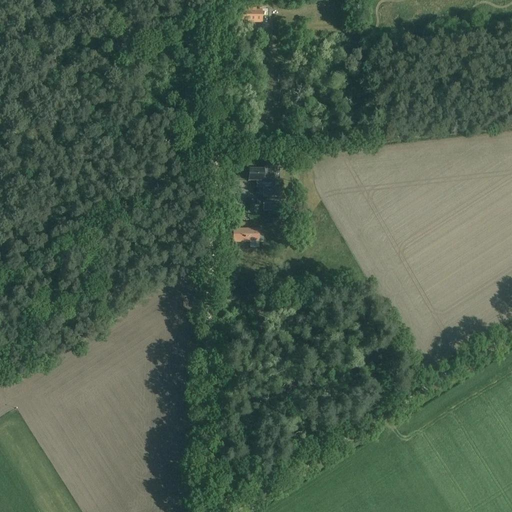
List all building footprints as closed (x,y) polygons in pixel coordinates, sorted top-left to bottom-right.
[(241,23),(251,23),(262,23),(262,9),(260,9),(260,11),(256,11),(256,7),(248,7),(248,11),(241,11),(241,23)] [(249,170),(248,182),(258,182),(262,182),(263,182),(263,198),(279,198),(279,190),(274,190),(274,168),(264,167),(264,170),(262,170),(259,170),(249,170)] [(250,211),(258,212),(258,204),(250,203),(250,211)] [(281,204),(263,203),(263,211),(281,212),(281,204)] [(292,218),(272,219),(273,227),(293,225),(292,218)] [(258,231),(244,231),(234,231),(234,243),(258,243),(264,243),(264,231),(258,231)]
